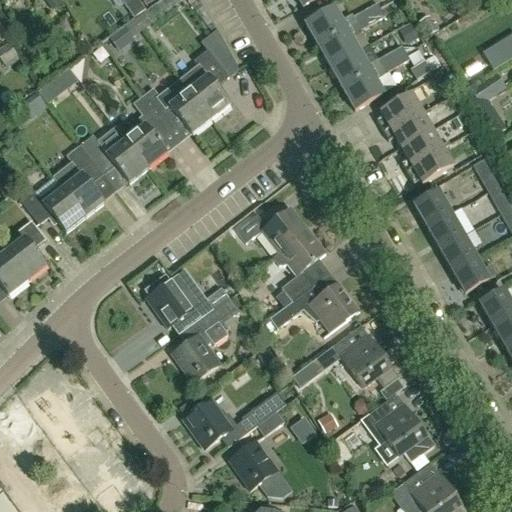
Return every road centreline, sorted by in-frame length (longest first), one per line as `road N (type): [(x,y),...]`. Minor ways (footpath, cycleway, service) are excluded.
road 1 (residential): [(511,471),(305,113)]
road 2 (residential): [(62,321),(305,113)]
road 3 (residential): [(161,511),(173,492),(165,461),(62,321)]
road 4 (residential): [(305,113),(238,0)]
